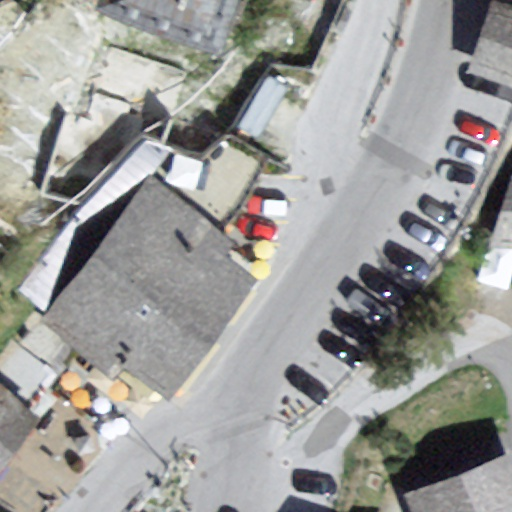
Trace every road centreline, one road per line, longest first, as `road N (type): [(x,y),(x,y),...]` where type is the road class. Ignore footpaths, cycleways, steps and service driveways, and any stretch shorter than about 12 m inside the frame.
road 1 (tertiary): [(442,0),(412,115),(381,182),(268,350)]
road 2 (residential): [(268,350),(335,182),(386,0)]
road 3 (residential): [(511,309),(284,464),(240,511)]
road 4 (residential): [(93,511),(156,439),(268,350)]
road 5 (tertiary): [(268,350),(230,511)]
